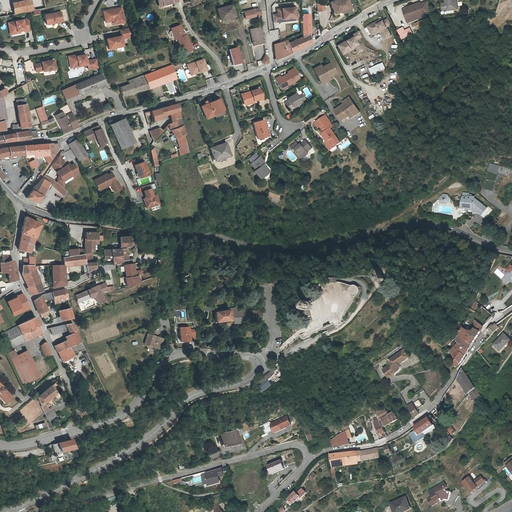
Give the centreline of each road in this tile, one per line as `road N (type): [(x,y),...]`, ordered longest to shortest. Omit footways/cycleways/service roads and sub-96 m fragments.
road 1 (tertiary): [(7,511),(117,457),(197,392),(258,373),(258,359),(248,356),(170,356),(130,407),(64,433)]
road 2 (residential): [(511,250),(417,224),(339,241),(251,245),(51,216),(18,202)]
road 3 (residential): [(308,459),(300,443),(37,511)]
road 4 (residential): [(308,459),(378,443),(419,418),(492,321),(511,308)]
road 5 (residential): [(62,138),(102,118),(227,85)]
road 6 (residential): [(64,433),(80,405),(29,297)]
road 7 (residential): [(0,49),(70,45),(81,38),(96,0)]
